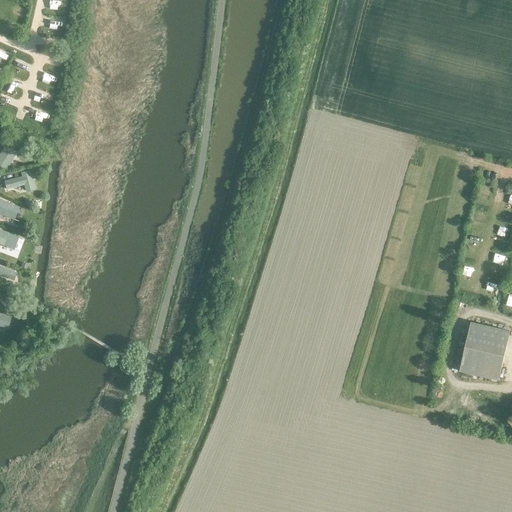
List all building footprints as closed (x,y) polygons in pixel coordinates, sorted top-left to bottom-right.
[(10,139),(6,146),(13,151),(18,143),(10,139)] [(5,146),(0,153),(0,166),(7,170),(17,153),(13,151),(6,146),(5,146)] [(22,177),(4,182),(7,190),(24,186),(26,192),(34,190),(32,180),(29,171),(21,173),(22,177)] [(20,209),(0,200),(0,215),(15,222),(20,209)] [(19,238),(0,230),(0,245),(14,251),(19,238)] [(0,277),(13,283),(16,275),(0,268),(0,277)] [(11,317),(0,314),(0,326),(8,329),(11,317)] [(459,371),(498,380),(509,331),(470,322),(459,371)]
